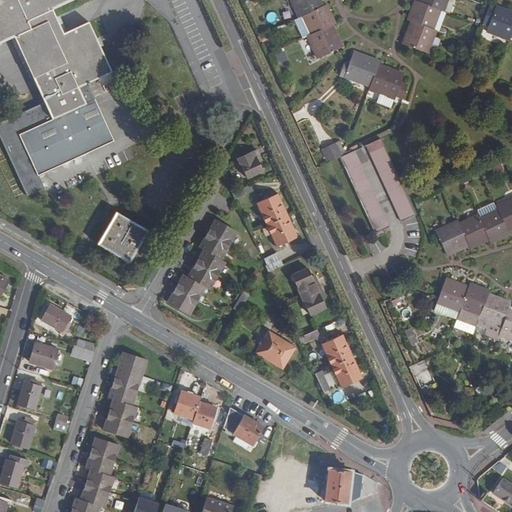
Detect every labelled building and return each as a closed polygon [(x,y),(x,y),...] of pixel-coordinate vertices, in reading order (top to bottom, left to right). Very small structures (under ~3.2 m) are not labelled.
[(0,125),(0,136),(28,198),(47,189),(41,175),(114,141),(89,85),(112,73),(89,22),(64,34),(60,23),(53,9),(72,0),(0,0),(0,45),(16,38),(45,105),(0,125)] [(302,16),(322,7),(319,0),(291,0),(299,17),(302,16)] [(422,0),(421,4),(439,11),(443,11),(446,0),(422,0)] [(416,8),(412,7),(408,20),(411,22),(432,30),(439,11),(421,4),(418,2),(416,8)] [(322,7),(302,16),(311,35),(331,25),(334,24),(326,5),(322,7)] [(510,38),(511,32),(511,14),(496,8),(486,32),(509,41),(510,38)] [(432,30),(411,22),(402,44),(426,54),(436,32),(432,30)] [(331,25),(311,35),(308,36),(317,58),(341,48),(331,25)] [(283,50),(275,54),(280,63),(288,60),(283,50)] [(369,87),(377,65),(378,62),(353,53),(344,77),(369,87)] [(396,75),(397,73),(377,65),(369,87),(368,90),(394,99),(395,96),(402,99),(407,85),(400,82),(402,77),(396,75)] [(380,139),(366,145),(400,221),(403,220),(414,215),(380,139)] [(321,149),(327,161),(345,153),(340,141),(321,149)] [(262,170),(258,160),(256,157),(259,155),(256,148),(237,157),(246,177),(262,170)] [(388,227),(354,151),(340,157),(376,237),(385,232),(383,229),(388,227)] [(268,226),(289,216),(278,193),(257,204),(268,226)] [(498,211),(507,231),(511,228),(511,199),(496,207),(498,211)] [(507,231),(498,211),(478,219),(488,240),(489,243),(508,234),(507,231)] [(132,265),(150,232),(116,213),(99,246),(132,265)] [(298,236),(289,216),(268,226),(276,246),(298,236)] [(458,224),(468,246),(469,248),(488,240),(478,219),(477,216),(458,224)] [(468,246),(458,224),(457,222),(436,231),(446,255),(468,246)] [(211,236),(234,248),(241,237),(219,223),(211,236)] [(226,263),(234,248),(211,236),(203,249),(209,253),(226,263)] [(224,280),(232,266),(226,263),(209,253),(201,266),(224,280)] [(268,273),(296,259),(293,254),(265,266),(268,273)] [(210,290),(215,293),(224,280),(201,266),(193,280),(210,290)] [(144,287),(152,271),(145,268),(137,283),(139,285),(144,287)] [(300,296),(320,286),(317,279),(314,281),(312,276),(308,268),(292,275),(300,296)] [(0,296),(9,280),(0,275),(0,296)] [(187,277),(179,290),(201,304),(210,290),(193,280),(187,277)] [(460,309),(468,288),(445,280),(436,304),(459,313),(460,309)] [(479,316),(487,295),(488,292),(469,285),(468,288),(460,309),(479,316)] [(323,293),(320,286),(300,296),(309,315),(326,307),(322,300),(320,295),(323,293)] [(201,304),(179,290),(171,303),(193,317),(201,304)] [(254,298),(248,294),(237,311),(244,315),(254,298)] [(487,295),(479,316),(477,320),(499,328),(509,303),(487,295)] [(63,332),(71,316),(51,305),(42,320),(63,332)] [(283,370),(296,348),(270,331),(256,353),(283,370)] [(320,337),(317,331),(298,339),(301,346),(320,337)] [(332,367),(353,357),(343,335),(322,345),(332,367)] [(95,352),(97,346),(76,340),(74,346),(75,346),(95,352)] [(54,369),(59,349),(36,343),(30,362),(54,369)] [(93,358),(95,352),(75,346),(73,353),(93,358)] [(120,368),(144,376),(149,360),(125,352),(120,368)] [(426,376),(440,370),(433,355),(420,361),(426,376)] [(362,377),(353,357),(332,367),(341,387),(362,377)] [(138,391),(144,376),(120,368),(115,384),(138,391)] [(315,375),(323,392),(330,389),(322,372),(315,375)] [(72,383),(81,385),(83,379),(74,376),(72,383)] [(42,387),(42,383),(33,380),(32,383),(25,382),(19,404),(36,409),(43,387),(42,387)] [(138,391),(115,384),(110,398),(115,399),(134,405),(138,391)] [(199,402),(201,398),(181,391),(175,412),(194,419),(199,402)] [(110,415),(133,422),(138,406),(134,405),(115,399),(110,415)] [(216,408),(199,402),(194,419),(192,423),(209,428),(216,408)] [(263,426),(230,408),(223,427),(252,445),(263,426)] [(58,412),(55,420),(67,424),(70,415),(58,412)] [(128,438),(133,422),(110,415),(104,430),(128,438)] [(13,443),(29,448),(38,421),(27,418),(25,423),(19,422),(13,443)] [(53,429),(68,433),(71,425),(67,424),(55,420),(53,429)] [(207,456),(213,441),(205,438),(200,454),(207,456)] [(91,454),(115,462),(120,447),(96,439),(91,454)] [(110,477),(115,462),(91,454),(86,469),(91,470),(110,477)] [(19,487),(25,465),(8,460),(1,482),(19,487)] [(347,503),(361,497),(363,475),(352,471),(329,468),(325,500),(347,503)] [(110,493),(115,478),(110,477),(91,470),(86,485),(110,493)] [(496,492),(511,501),(511,482),(505,478),(496,492)] [(105,509),(110,493),(86,485),(81,501),(100,507),(105,509)] [(134,511),(156,511),(159,505),(139,498),(134,511)] [(71,511),(98,511),(100,507),(81,501),(76,499),(71,511)] [(0,511),(5,511),(8,503),(0,500),(0,511)] [(233,511),(234,510),(207,501),(203,511),(233,511)]
